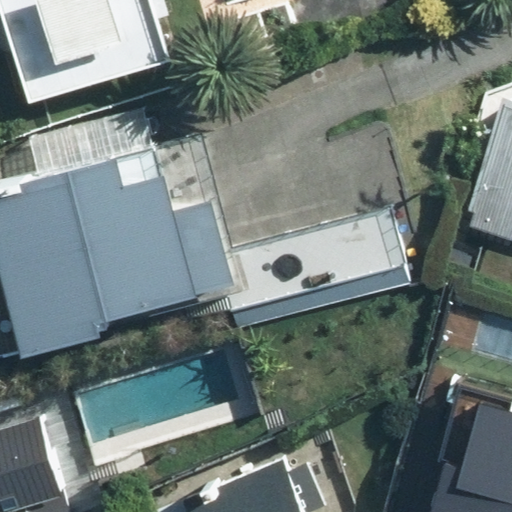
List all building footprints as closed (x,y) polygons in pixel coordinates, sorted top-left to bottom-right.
[(160,61),(142,0),(0,0),(0,48),(15,102),(160,61)] [(511,101),(503,99),(465,227),(509,239),(511,227),(511,101)] [(189,140),(0,191),(0,354),(232,291),(189,140)] [(450,443),(431,511),(511,511),(511,388),(492,383),(475,450),(450,443)] [(0,511),(75,511),(46,424),(0,439),(0,511)] [(309,511),(287,460),(184,503),(187,511),(309,511)]
